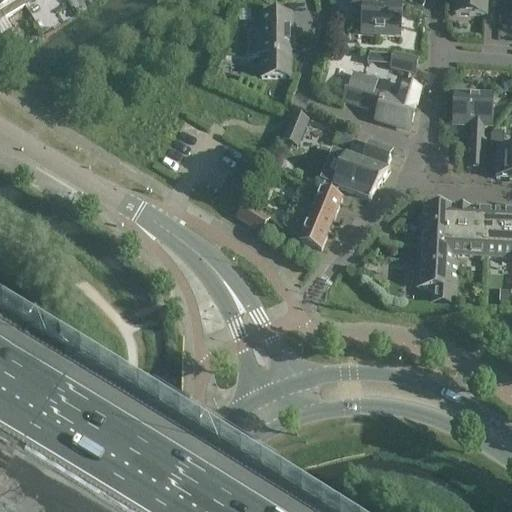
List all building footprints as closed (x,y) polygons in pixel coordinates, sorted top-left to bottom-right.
[(0,0),(0,24),(25,9),(19,0),(0,0)] [(19,0),(25,9),(39,0),(19,0)] [(88,0),(76,7),(80,14),(103,0),(88,0)] [(351,0),(351,15),(362,15),(360,35),(380,36),(380,38),(395,39),(395,37),(401,37),(402,8),(380,7),(377,7),(377,0),(351,0)] [(453,0),(453,12),(455,12),(455,17),(484,19),(485,0),(453,0)] [(240,13),(240,24),(250,24),(250,13),(240,13)] [(0,24),(0,35),(19,23),(14,16),(0,24)] [(261,80),(290,80),(290,50),(290,47),(292,47),(292,22),(292,17),(261,17),(261,31),(250,31),(250,59),(261,59),(261,80)] [(50,27),(42,32),(44,36),(53,31),(50,27)] [(409,75),(414,76),(416,68),(418,61),(394,55),(390,70),(409,75)] [(378,112),(375,122),(409,132),(412,121),(419,92),(406,87),(404,86),(399,103),(382,97),(382,99),(375,97),(375,94),(379,84),(353,76),(350,86),(348,86),(343,104),(368,111),(369,109),(371,110),(378,112)] [(475,171),(482,171),(484,141),(482,141),(483,128),(490,128),(492,128),(493,102),(474,101),(474,97),(459,96),(459,100),(453,100),(452,123),(472,124),(472,126),(472,141),(469,141),(469,144),(468,171),(475,171)] [(284,140),(283,144),(297,150),(308,123),(301,120),(294,117),(284,140)] [(490,137),(490,147),(503,148),(503,135),(493,135),(490,137)] [(324,184),(321,194),(335,200),(339,191),(369,203),(379,189),(389,175),(386,174),(393,155),(369,145),(367,150),(363,159),(362,164),(346,157),(334,188),(324,184)] [(511,153),(497,152),(496,172),(496,180),(511,181),(511,153)] [(318,252),(321,253),(342,203),(335,200),(321,194),(319,193),(319,195),(298,244),(318,252)] [(269,223),(245,208),(243,211),(237,221),(261,236),(265,229),(269,223)] [(420,256),(419,264),(452,265),(452,259),(483,260),(484,237),(477,237),(478,212),(473,212),(470,211),(470,210),(454,209),(454,210),(455,210),(453,251),(420,250),(420,256)] [(420,242),(420,250),(453,251),(455,210),(454,210),(422,209),(420,242)] [(487,212),(478,211),(478,212),(477,237),(484,237),(483,260),(511,261),(511,212),(497,212),(487,212)] [(419,270),(417,270),(416,290),(432,291),(432,299),(431,306),(455,307),(457,265),(452,265),(419,264),(419,267),(419,270)] [(500,292),(499,305),(511,306),(511,293),(500,292)]
